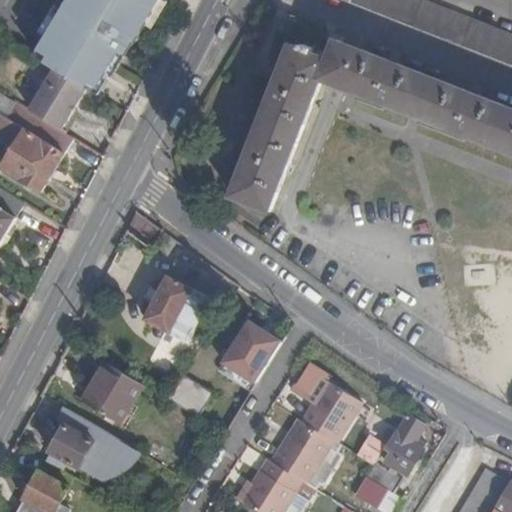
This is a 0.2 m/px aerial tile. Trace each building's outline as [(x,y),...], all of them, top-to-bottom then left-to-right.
[(137,42),(162,0),(54,0),(34,34),(44,40),(97,72),(112,46),(121,51),(128,55),(136,42),(137,42)] [(351,0),(351,1),(449,41),(511,65),(511,33),(470,18),(426,0),(351,0)] [(88,87),(96,92),(105,76),(97,72),(44,40),(35,56),(57,68),(88,87)] [(330,60),(292,45),(234,196),(271,211),(322,78),(491,145),(511,152),(511,109),(478,96),(338,41),(330,60)] [(121,51),(112,46),(97,72),(105,76),(121,51)] [(62,131),(88,87),(57,68),(30,112),(35,115),(62,131)] [(52,171),(72,137),(62,131),(35,115),(26,129),(6,117),(0,125),(0,139),(14,148),(52,171)] [(40,191),(52,171),(14,148),(2,168),(40,191)] [(0,246),(26,204),(0,188),(0,246)] [(136,213),(128,228),(155,249),(158,246),(168,253),(177,242),(136,213)] [(189,342),(222,278),(178,256),(146,320),(189,342)] [(223,363),(257,384),(283,341),(249,321),(223,363)] [(115,368),(106,362),(95,381),(103,386),(115,368)] [(157,383),(163,371),(147,363),(141,375),(157,383)] [(103,386),(95,381),(83,402),(119,423),(142,384),(115,368),(103,386)] [(212,392),(183,375),(168,399),(198,416),(212,392)] [(301,422),(334,442),(340,445),(365,404),(327,381),(301,422)] [(102,430),(68,410),(61,422),(66,425),(52,451),(82,468),(102,430)] [(408,477),(424,449),(414,442),(418,437),(424,427),(408,416),(387,451),(397,458),(391,467),(408,477)] [(301,422),(297,419),(271,462),(304,482),(307,485),(334,442),(301,422)] [(374,437),(361,458),(374,466),(376,463),(387,445),(374,437)] [(414,442),(424,449),(427,444),(418,437),(414,442)] [(127,458),(145,469),(151,459),(133,448),(127,458)] [(164,480),(170,470),(151,459),(145,469),(164,480)] [(258,511),(285,511),(304,482),(271,462),(267,460),(252,484),(242,502),(258,511)] [(47,461),(18,511),(71,511),(72,510),(61,503),(75,477),(47,461)] [(401,478),(376,463),(374,466),(367,478),(388,491),(392,494),(401,478)] [(495,511),(511,483),(486,468),(460,511),(495,511)] [(388,491),(367,478),(357,495),(378,509),(383,511),(392,511),(400,499),(392,494),(388,491)] [(249,482),(238,499),(242,502),(252,484),(249,482)] [(511,511),(511,483),(495,511),(511,511)]
